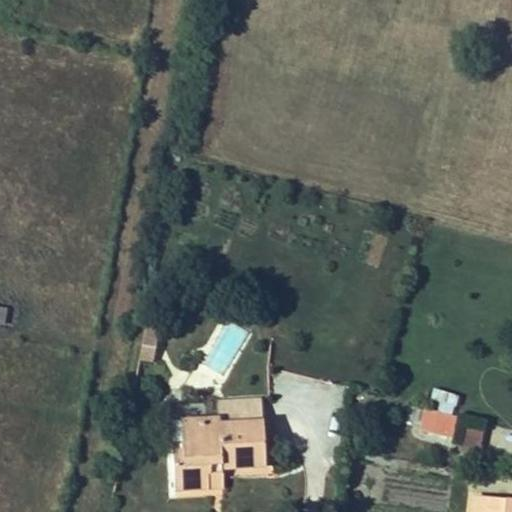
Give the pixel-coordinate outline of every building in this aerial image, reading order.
[(145,324),(144,332),(158,334),(159,327),(145,324)] [(153,362),(158,334),(144,332),(139,359),(153,362)] [(430,409),(452,413),(457,392),(434,388),(430,409)] [(174,491),(207,489),(207,475),(221,474),(221,469),(272,466),(269,422),(262,422),(261,400),(217,402),(218,419),(170,422),(174,491)] [(455,419),(426,411),(422,428),(451,436),(455,419)] [(474,480),(479,456),(462,452),(457,476),(474,480)] [(207,475),(207,489),(222,488),(221,474),(207,475)] [(511,511),(511,503),(473,499),(471,511),(511,511)]
